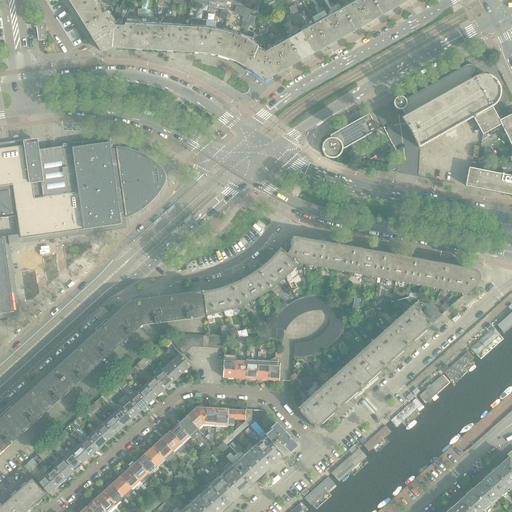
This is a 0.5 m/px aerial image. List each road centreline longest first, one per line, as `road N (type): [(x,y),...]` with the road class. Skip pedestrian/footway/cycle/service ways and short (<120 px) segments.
road 1 (residential): [(49,511),(186,391),(276,399),(320,450)]
road 2 (tertiary): [(216,158),(0,359)]
road 3 (tertiary): [(275,149),(311,120),(495,16)]
road 4 (tertiary): [(507,219),(328,177),(275,149)]
road 5 (tertiary): [(451,0),(312,81),(246,130)]
road 6 (tertiary): [(246,130),(191,93),(129,73),(21,83)]
road 7 (residential): [(490,299),(320,450)]
road 8 (tertiary): [(24,112),(113,107),(216,158)]
road 9 (tertiary): [(0,394),(152,262)]
road 10 (tertiary): [(292,203),(480,246)]
road 11 (residential): [(292,203),(262,242),(231,263),(166,276),(152,262)]
road 12 (residential): [(410,511),(511,426)]
road 13 (tertiary): [(152,262),(245,177)]
